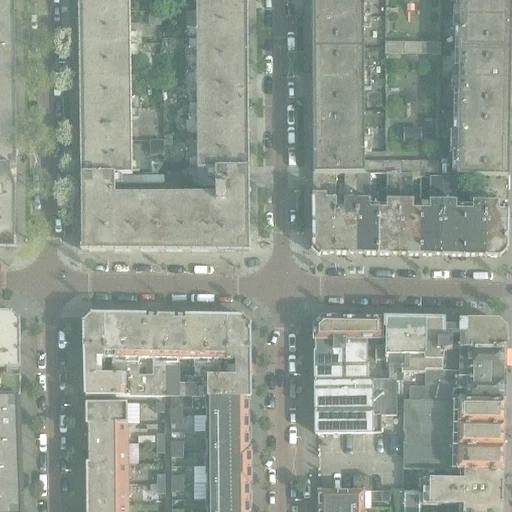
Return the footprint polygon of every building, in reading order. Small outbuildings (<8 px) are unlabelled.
[(11,22),(12,11),(13,3),(13,0),(0,0),(0,48),(14,48),(14,22),(11,22)] [(130,47),(129,0),(77,0),(77,10),(82,10),(78,29),(78,48),(130,47)] [(247,42),(247,17),(247,12),(242,12),(244,0),(195,0),(196,43),(247,42)] [(363,50),(362,0),(310,0),(311,50),(363,50)] [(510,51),(510,0),(460,0),(459,50),(510,51)] [(243,77),(246,64),(247,58),(247,42),(196,43),(197,107),(247,106),(247,77),(243,77)] [(402,56),(403,44),(384,43),(384,56),(402,56)] [(421,56),(422,44),(403,44),(402,56),(421,56)] [(440,57),(440,50),(441,45),(422,44),(421,56),(440,57)] [(131,111),(130,47),(78,48),(78,75),(83,75),(79,93),(79,112),(131,111)] [(12,82),(13,72),(14,64),(14,48),(0,48),(0,107),(15,108),(14,82),(12,82)] [(364,111),(363,50),(311,50),(311,112),(364,111)] [(509,114),(510,51),(459,50),(458,113),(509,114)] [(243,141),(246,129),(247,122),(247,106),(197,107),(197,171),(214,171),(248,170),(248,141),(243,141)] [(13,142),(14,131),(15,123),(15,108),(0,107),(0,168),(9,168),(16,168),(15,142),(13,142)] [(131,176),(131,111),(79,112),(79,139),(84,139),(80,158),(80,175),(114,175),(131,176)] [(364,161),(364,111),(311,112),(312,176),(335,176),(344,176),(356,176),(370,176),(387,175),(400,175),(412,175),(438,174),(439,162),(364,161)] [(508,178),(508,135),(509,114),(458,113),(456,177),(473,177),(486,177),(508,178)] [(14,237),(15,206),(14,206),(15,190),(9,175),(9,168),(0,168),(0,244),(13,245),(13,237),(14,237)] [(248,198),(248,170),(214,171),(214,195),(214,199),(248,198)] [(248,243),(248,198),(214,199),(214,195),(114,195),(114,175),(80,175),(80,247),(81,247),(81,252),(88,252),(104,246),(106,252),(113,252),(130,247),(131,252),(139,252),(155,247),(157,253),(165,253),(181,247),(183,253),(190,253),(227,253),(227,248),(248,248),(248,243)] [(399,257),(400,175),(387,175),(387,211),(378,211),(377,257),(399,257)] [(420,258),(420,211),(413,211),(413,202),(412,202),(412,175),(400,175),(399,257),(420,258)] [(335,256),(335,211),(334,201),(335,186),(335,176),(312,176),(312,248),(320,256),(335,256)] [(355,257),(356,176),(344,176),(343,211),(335,211),(335,256),(355,257)] [(377,257),(378,211),(370,211),(370,176),(356,176),(355,257),(377,257)] [(442,258),(442,177),(430,177),(430,211),(420,211),(420,258),(442,258)] [(464,258),(463,212),(455,211),(455,177),(442,177),(442,258),(464,258)] [(485,259),(486,189),(486,177),(473,177),(472,212),(463,212),(464,258),(485,259)] [(507,213),(508,178),(486,177),(486,189),(498,189),(498,212),(507,213)] [(506,251),(507,213),(498,212),(498,189),(486,189),(485,259),(498,259),(506,251)] [(0,395),(17,396),(18,396),(19,396),(19,360),(18,323),(19,323),(10,315),(0,314),(0,395)] [(102,360),(103,316),(91,316),(90,316),(82,323),(82,324),(83,375),(101,374),(100,360),(102,360)] [(124,375),(123,317),(111,316),(103,316),(102,360),(111,360),(111,374),(124,375)] [(144,360),(144,317),(123,317),(124,375),(138,375),(138,360),(144,360)] [(165,399),(165,317),(144,317),(144,360),(152,359),(153,377),(152,398),(164,399),(165,399)] [(185,360),(185,318),(165,317),(165,399),(186,399),(186,385),(179,385),(178,359),(185,360)] [(205,376),(205,318),(185,318),(185,360),(187,360),(193,360),(193,376),(205,376)] [(225,362),(225,318),(205,318),(205,376),(219,375),(219,362),(225,362)] [(249,375),(249,327),(249,326),(242,319),(241,318),(241,319),(225,318),(225,362),(226,362),(234,362),(234,375),(249,375)] [(374,367),(384,368),(385,322),(381,321),(361,321),(334,321),(334,320),(321,320),(313,328),(313,342),(314,342),(314,435),(317,435),(358,436),(372,436),(372,435),(381,435),(381,425),(381,419),(396,418),(396,414),(396,383),(387,382),(367,382),(367,366),(374,366),(374,367)] [(457,376),(457,349),(504,350),(505,331),(497,323),(385,322),(384,368),(387,368),(387,382),(396,383),(402,383),(402,376),(425,376),(425,373),(432,373),(442,373),(442,376),(457,376)] [(504,373),(504,350),(457,349),(457,376),(457,380),(472,381),(472,377),(489,377),(489,373),(504,373)] [(503,403),(504,373),(489,373),(489,377),(472,377),(472,381),(457,380),(457,390),(452,390),(452,401),(503,403)] [(152,398),(153,377),(138,377),(138,375),(124,375),(111,374),(111,376),(101,376),(101,374),(83,375),(84,397),(87,397),(87,398),(111,398),(126,398),(152,398)] [(249,400),(249,375),(234,375),(234,378),(220,378),(219,375),(205,376),(193,376),(193,378),(188,378),(188,385),(186,385),(186,399),(204,399),(247,399),(247,400),(249,400)] [(0,511),(20,511),(17,396),(0,395),(0,511)] [(247,416),(247,400),(247,399),(204,399),(204,409),(208,409),(208,417),(247,416)] [(503,426),(503,403),(452,401),(442,401),(433,401),(403,402),(403,413),(402,425),(503,426)] [(126,425),(126,405),(87,405),(85,405),(85,426),(126,425)] [(247,434),(247,416),(208,417),(208,425),(204,425),(204,435),(247,434)] [(182,426),(182,417),(169,417),(169,425),(182,426)] [(127,445),(126,425),(85,426),(85,427),(87,427),(88,446),(127,445)] [(502,449),(503,426),(402,425),(402,447),(437,448),(502,449)] [(247,450),(247,434),(204,435),(205,445),(208,444),(208,451),(247,450)] [(164,445),(164,436),(156,436),(156,445),(164,445)] [(182,451),(182,443),(170,443),(170,451),(182,451)] [(127,466),(127,445),(88,446),(88,465),(85,465),(85,466),(127,466)] [(164,455),(164,445),(156,445),(156,455),(164,455)] [(502,472),(502,449),(437,448),(437,460),(447,460),(456,462),(456,471),(456,472),(462,471),(502,472)] [(249,467),(249,450),(247,450),(208,451),(209,458),(205,458),(205,468),(249,467)] [(182,459),(182,451),(170,451),(170,459),(182,459)] [(127,486),(127,466),(85,466),(85,487),(127,486)] [(249,485),(249,467),(205,468),(205,479),(209,479),(209,485),(247,485),(249,485)] [(501,511),(501,495),(502,472),(462,471),(462,481),(418,480),(418,492),(400,492),(399,492),(399,493),(398,511),(406,511),(407,498),(418,498),(418,506),(462,507),(461,511),(501,511)] [(164,486),(164,476),(156,476),(156,486),(164,486)] [(183,485),(183,477),(170,477),(170,485),(183,485)] [(183,493),(183,485),(170,485),(170,493),(183,493)] [(247,501),(247,485),(209,485),(209,492),(205,492),(205,502),(247,501)] [(127,506),(127,486),(85,487),(86,507),(127,506)] [(164,495),(164,486),(156,486),(156,496),(164,495)] [(318,493),(318,511),(362,511),(362,493),(318,493)] [(247,511),(247,501),(205,502),(205,511),(247,511)]
